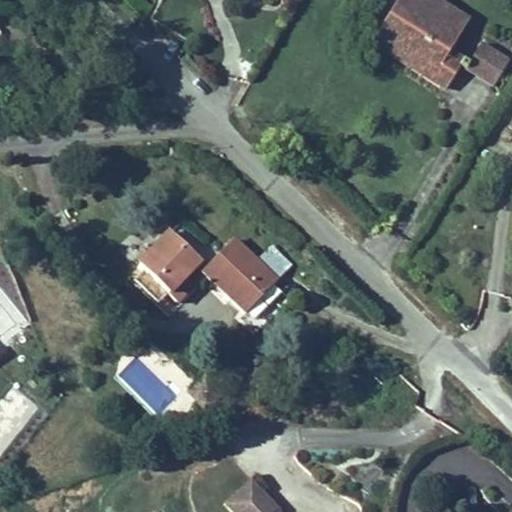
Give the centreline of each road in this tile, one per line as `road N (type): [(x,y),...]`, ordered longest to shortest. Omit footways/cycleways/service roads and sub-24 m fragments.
road 1 (residential): [(511,414),(94,0)]
road 2 (unknown): [(214,117),(183,136),(0,139)]
